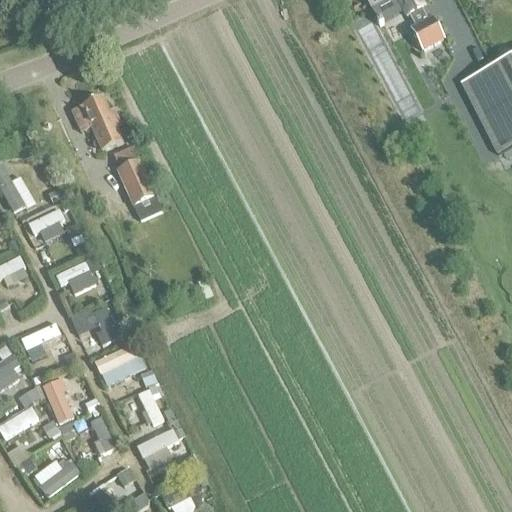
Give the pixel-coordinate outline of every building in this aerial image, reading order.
[(365,0),(371,10),(390,0),(395,0),(407,20),(409,19),(415,30),(427,24),(421,12),(423,11),(417,0),(365,0)] [(411,33),(422,56),(445,44),(433,21),(427,24),(415,30),(411,33)] [(511,150),(511,60),(461,87),(497,158),(511,150)] [(116,132),(121,130),(113,114),(109,116),(103,102),(83,112),(72,116),(81,136),(91,132),(102,155),(123,146),(116,132)] [(134,210),(141,225),(162,216),(155,201),(140,166),(117,175),(133,210),(134,210)] [(26,208),(2,168),(0,168),(0,192),(13,215),(26,208)] [(58,191),(48,197),(53,207),(63,201),(58,191)] [(60,212),(28,226),(33,237),(65,223),(60,212)] [(116,264),(105,242),(93,247),(111,289),(123,284),(114,264),(116,264)] [(14,243),(7,247),(11,255),(18,251),(14,243)] [(86,250),(76,255),(80,263),(83,262),(90,258),(86,250)] [(90,258),(83,262),(91,278),(101,273),(93,257),(90,258)] [(20,258),(0,268),(0,282),(26,270),(20,258)] [(84,265),(55,279),(60,289),(89,276),(84,265)] [(207,287),(200,291),(205,303),(213,300),(207,287)] [(4,302),(0,304),(0,314),(8,310),(4,302)] [(121,341),(106,310),(93,316),(107,347),(121,341)] [(56,326),(21,342),(27,355),(62,339),(56,326)] [(125,329),(117,332),(122,342),(129,338),(125,329)] [(135,347),(95,365),(100,377),(141,359),(135,347)] [(74,357),(64,361),(68,370),(78,366),(74,357)] [(13,358),(0,366),(0,382),(20,368),(13,358)] [(40,375),(32,378),(35,387),(43,383),(40,375)] [(153,378),(142,383),(146,392),(157,387),(153,378)] [(42,389),(59,427),(73,421),(62,396),(68,394),(62,380),(42,389)] [(164,423),(149,392),(138,398),(153,429),(164,423)] [(34,394),(18,403),(24,412),(39,403),(34,394)] [(96,403),(85,408),(89,418),(101,412),(96,403)] [(40,407),(11,423),(17,434),(46,418),(40,407)] [(117,451),(102,420),(91,426),(105,456),(117,451)] [(174,421),(166,425),(169,433),(178,429),(174,421)] [(55,427),(44,433),(50,445),(62,439),(55,427)] [(71,427),(60,433),(66,446),(77,440),(71,427)] [(181,432),(174,435),(179,444),(186,441),(181,432)] [(173,433),(137,450),(143,462),(179,444),(174,435),(173,433)] [(194,459),(181,465),(187,477),(200,471),(194,459)] [(21,466),(20,467),(27,479),(37,472),(30,461),(21,466)] [(39,490),(48,501),(81,476),(73,465),(39,490)] [(128,473),(116,480),(122,490),(134,483),(128,473)] [(197,482),(162,499),(168,511),(203,495),(197,482)] [(116,511),(106,495),(95,501),(101,511),(116,511)] [(144,498),(127,507),(130,511),(143,511),(150,508),(144,498)]
